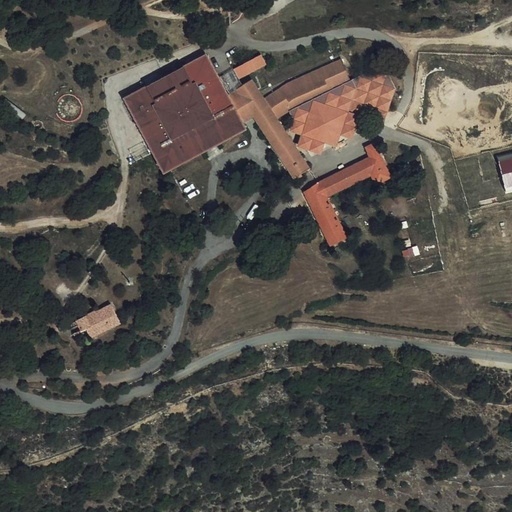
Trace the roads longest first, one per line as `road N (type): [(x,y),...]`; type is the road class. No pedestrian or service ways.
road 1 (unclassified): [(511,357),(295,333),(254,341),(108,401),(55,406),(0,387)]
road 2 (track): [(236,28),(150,9),(51,45),(0,40)]
road 3 (track): [(0,225),(90,219),(120,204)]
